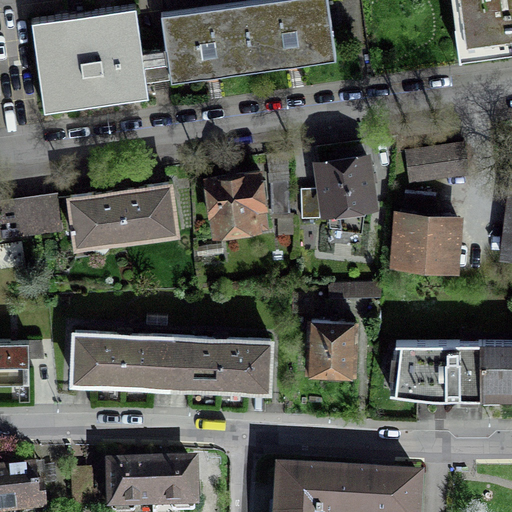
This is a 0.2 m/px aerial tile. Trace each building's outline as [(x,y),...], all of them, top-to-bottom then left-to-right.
[(330,0),(258,0),(163,13),(172,75),(209,70),(289,58),(338,52),(330,0)] [(511,0),(458,0),(467,60),(511,53),(511,0)] [(141,8),(36,23),(49,111),(153,97),(141,8)] [(466,143),(406,150),(410,184),(470,177),(466,143)] [(370,150),(314,157),(320,211),(377,204),(370,150)] [(511,164),(508,164),(498,256),(511,257),(511,164)] [(271,171),(209,178),(216,243),(278,236),(271,171)] [(179,183),(71,198),(78,251),(186,236),(179,183)] [(0,247),(67,240),(63,199),(0,205),(0,247)] [(457,267),(462,210),(397,205),(392,262),(457,267)] [(329,281),(329,294),(380,294),(380,281),(329,281)] [(363,321),(315,317),(311,375),(358,379),(363,321)] [(269,335),(75,327),(73,382),(103,383),(210,388),(267,390),(269,335)] [(37,343),(0,343),(0,386),(37,385),(37,343)] [(488,403),(488,346),(404,347),(397,397),(438,402),(488,403)] [(511,346),(488,346),(488,403),(511,402),(511,346)] [(133,463),(112,463),(112,511),(195,511),(195,463),(172,463),(133,463)] [(0,468),(0,511),(48,509),(44,465),(22,467),(0,468)] [(419,511),(421,476),(371,472),(279,469),(280,507),(279,511),(419,511)]
